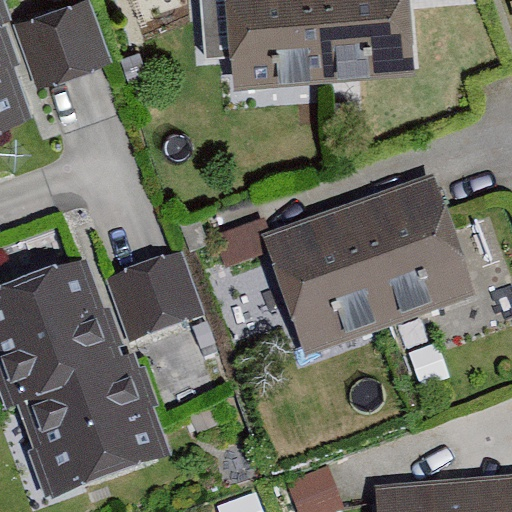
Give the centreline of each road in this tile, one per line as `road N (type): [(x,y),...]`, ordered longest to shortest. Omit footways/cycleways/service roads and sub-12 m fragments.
road 1 (unknown): [(511,117),(227,215)]
road 2 (unknown): [(511,420),(396,458)]
